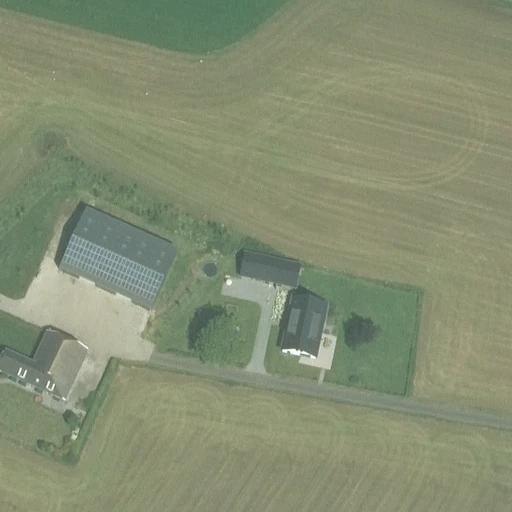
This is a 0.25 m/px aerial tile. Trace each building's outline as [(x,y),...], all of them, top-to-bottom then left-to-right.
[(317,144),(289,121),(277,135),(285,141),(281,145),(302,162),(317,144)] [(178,253),(87,212),(60,272),(151,313),(178,253)] [(297,292),(302,266),(270,259),(264,285),(297,292)] [(284,353),(317,360),(327,308),(295,301),(284,353)] [(88,352),(48,335),(39,355),(31,351),(40,331),(4,316),(0,325),(0,375),(66,403),(88,352)]
